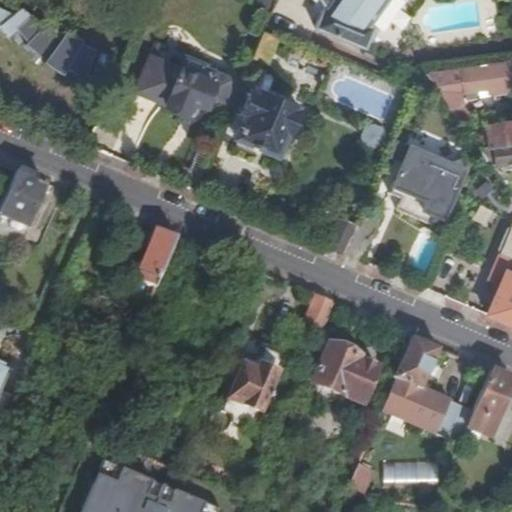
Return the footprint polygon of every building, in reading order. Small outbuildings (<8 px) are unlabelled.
[(0,0),(0,11),(11,16),(17,12),(15,7),(6,2),(5,0),(0,0)] [(314,0),(324,9),(316,28),(365,48),(373,29),(369,27),(387,0),(314,0)] [(11,16),(0,11),(0,26),(20,20),(17,12),(11,16)] [(90,54),(63,31),(53,43),(36,30),(24,45),(69,81),(90,54)] [(275,41),(262,35),(253,57),(266,63),(275,41)] [(208,109),(211,103),(213,98),(222,102),(232,80),(205,69),(205,67),(186,59),(175,84),(172,83),(165,101),(167,102),(166,106),(186,114),(191,102),(208,109)] [(489,94),(511,90),(511,60),(460,68),(464,91),(488,88),(489,94)] [(288,136),(300,110),(268,96),(276,77),(258,70),(240,115),(244,118),(236,138),(276,155),(285,134),(288,136)] [(441,78),(431,84),(441,99),(451,91),(441,78)] [(213,98),(211,103),(220,107),(222,102),(213,98)] [(511,144),(511,123),(504,124),(503,116),(488,119),(488,126),(483,127),(485,136),(469,138),(477,150),(511,144)] [(511,162),(511,144),(477,150),(484,159),(488,165),(498,164),(511,162)] [(443,220),(464,171),(409,146),(392,186),(426,201),(421,211),(443,220)] [(26,225),(44,182),(18,172),(1,214),(26,225)] [(383,216),(366,208),(358,224),(376,232),(383,216)] [(345,255),(357,228),(338,220),(326,246),(345,255)] [(376,232),(358,224),(357,228),(345,255),(363,263),(376,232)] [(139,280),(154,287),(175,238),(156,230),(138,272),(142,273),(139,280)] [(407,267),(426,273),(438,238),(419,232),(407,267)] [(181,299),(203,250),(175,238),(154,287),(154,288),(181,299)] [(499,287),(487,315),(511,325),(511,321),(511,262),(499,257),(491,275),(502,280),(499,287)] [(488,281),(499,287),(502,280),(491,275),(488,281)] [(332,305),(314,297),(304,322),(308,323),(306,328),(319,334),(332,305)] [(438,350),(412,338),(381,411),(460,446),(467,429),(474,413),(421,390),(438,350)] [(326,350),(315,345),(303,374),(313,379),(312,384),(362,405),(377,370),(358,361),(359,359),(328,345),(326,350)] [(248,436),(278,366),(258,358),(252,373),(238,366),(216,422),(225,426),(225,433),(233,437),(239,432),(248,436)] [(0,392),(10,368),(0,363),(0,392)] [(511,380),(491,372),(474,413),(467,429),(488,438),(511,381),(511,380)] [(216,511),(102,463),(81,511),(216,511)] [(372,472),(358,466),(345,498),(361,500),(372,472)]
